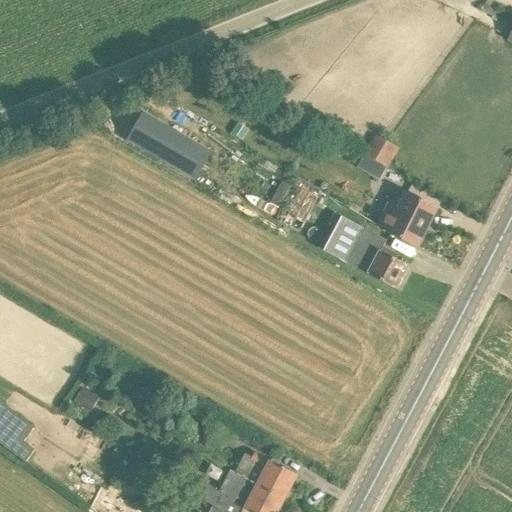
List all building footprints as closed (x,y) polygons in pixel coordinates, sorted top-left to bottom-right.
[(503,27),(510,31),(511,26),(511,19),(496,11),(500,4),(492,0),(487,0),(482,11),(493,17),(491,18),(504,25),(503,27)] [(194,144),(144,115),(129,141),(179,170),(194,144)] [(386,167),(366,156),(359,169),(378,180),(386,167)] [(278,220),(300,230),(313,200),(291,190),(278,220)] [(379,227),(380,227),(388,232),(418,247),(437,209),(406,194),(397,213),(388,209),(379,227)] [(378,247),(372,244),(380,227),(379,227),(361,218),(353,234),(366,241),(352,268),(396,290),(397,287),(400,286),(403,281),(402,278),(408,266),(396,260),(398,257),(378,246),(378,247)] [(90,413),(99,399),(83,388),(74,403),(90,413)] [(0,445),(25,464),(36,449),(25,441),(34,429),(17,417),(0,404),(0,445)] [(212,414),(202,430),(234,450),(243,435),(212,414)] [(245,454),(235,473),(243,477),(258,485),(258,486),(284,500),(297,475),(270,460),(270,461),(255,453),(252,457),(245,454)] [(243,477),(235,473),(229,470),(218,491),(193,474),(184,487),(213,507),(221,511),(224,511),(230,501),(250,511),(277,511),(284,500),(258,486),(258,485),(243,477)]
